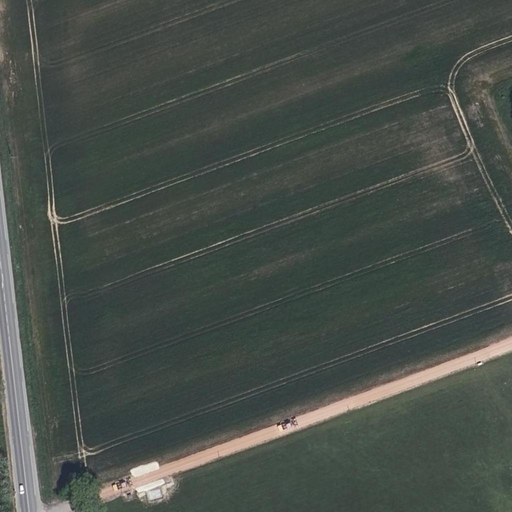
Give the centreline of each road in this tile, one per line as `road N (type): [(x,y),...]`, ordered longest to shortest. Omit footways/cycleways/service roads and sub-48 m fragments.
road 1 (unknown): [(54,511),(511,341)]
road 2 (primary): [(0,202),(31,511)]
